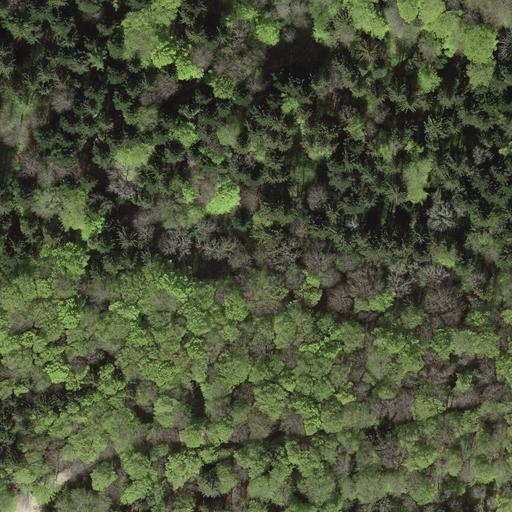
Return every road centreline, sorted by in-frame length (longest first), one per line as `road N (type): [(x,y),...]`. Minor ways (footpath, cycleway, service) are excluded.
road 1 (track): [(511,391),(142,438),(70,471),(31,511)]
road 2 (track): [(0,241),(43,174),(117,121),(213,75),(305,56),(319,20),(314,0)]
